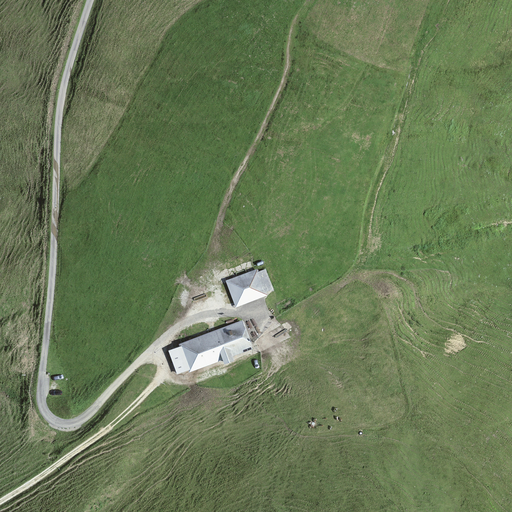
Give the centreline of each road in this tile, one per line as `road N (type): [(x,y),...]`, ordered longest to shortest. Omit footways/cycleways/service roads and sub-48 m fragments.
road 1 (track): [(94,0),(65,97),(45,409),(59,423),(93,412),(147,354)]
road 2 (track): [(147,354),(192,320),(229,314),(276,326),(343,284),(360,263),(366,216),(417,54),(447,0)]
road 3 (track): [(147,354),(164,362),(157,382),(97,436),(0,503)]
